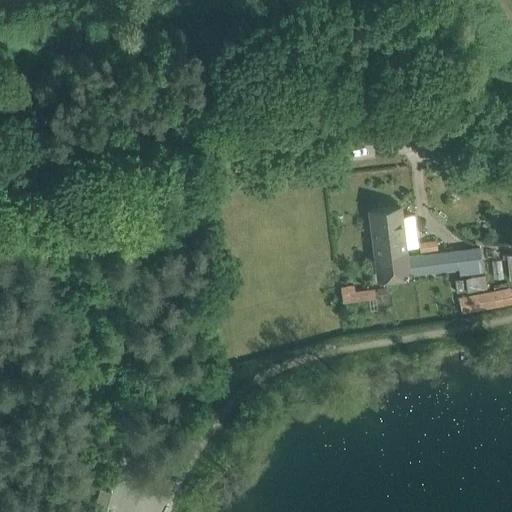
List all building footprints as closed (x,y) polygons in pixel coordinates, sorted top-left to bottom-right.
[(400,205),(370,209),(372,229),(378,279),(409,275),(408,273),(406,256),(405,246),(402,216),(400,205)] [(420,242),(422,251),(437,250),(436,241),(420,242)] [(480,247),(406,256),(408,273),(459,266),(460,273),(482,270),(480,247)] [(454,275),(456,293),(485,290),(483,272),(454,275)] [(342,286),(344,309),(377,305),(375,288),(355,290),(354,285),(342,286)] [(459,297),(462,313),(511,303),(511,293),(511,287),(459,297)] [(100,487),(92,511),(105,511),(112,490),(100,487)]
